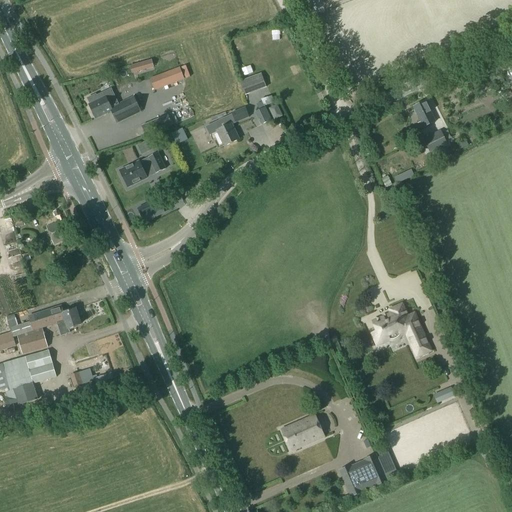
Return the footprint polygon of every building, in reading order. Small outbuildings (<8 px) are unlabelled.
[(151,60),(134,65),(137,73),(154,68),(151,60)] [(304,64),(294,67),(299,79),(308,75),(304,64)] [(175,71),(151,80),(155,90),(178,81),(175,71)] [(261,75),(240,83),(245,96),(266,88),(261,75)] [(271,86),(280,84),(278,76),(269,78),(271,86)] [(288,104),(294,98),(289,93),(283,99),(288,104)] [(96,95),(88,99),(91,105),(89,106),(92,113),(92,114),(93,118),(95,118),(96,120),(111,112),(110,109),(115,107),(115,108),(118,107),(118,105),(113,95),(105,98),(99,101),(96,95)] [(271,95),(261,98),(264,105),(274,102),(271,95)] [(111,112),(117,124),(140,112),(133,98),(118,105),(118,107),(115,108),(115,107),(110,109),(111,112)] [(425,101),(413,107),(414,110),(413,111),(414,114),(416,114),(423,128),(435,121),(425,101)] [(277,104),(270,108),(275,118),(282,115),(277,104)] [(246,108),(233,113),(237,123),(250,118),(246,108)] [(269,123),(263,111),(260,112),(255,114),(261,127),(269,123)] [(167,116),(142,127),(146,137),(171,126),(167,116)] [(223,120),(214,124),(217,131),(216,132),(224,147),(239,140),(231,124),(225,128),(223,123),(224,122),(223,120)] [(439,131),(421,140),(429,154),(443,147),(446,146),(439,131)] [(141,144),(145,153),(154,149),(150,140),(141,144)] [(460,149),(468,146),(465,140),(458,143),(460,149)] [(218,146),(203,151),(205,157),(220,152),(218,146)] [(448,158),(443,147),(429,154),(425,156),(431,167),(448,158)] [(146,178),(155,174),(165,170),(158,154),(139,163),(120,172),(127,188),(146,179),(146,178)] [(403,184),(416,178),(414,173),(401,178),(403,184)] [(144,222),(163,213),(158,201),(138,210),(144,222)] [(22,217),(13,220),(16,230),(21,229),(20,226),(25,225),(22,217)] [(64,221),(46,228),(53,245),(71,238),(64,221)] [(22,265),(19,252),(8,255),(11,268),(22,265)] [(377,332),(372,334),(377,345),(387,341),(386,339),(406,330),(409,338),(407,339),(416,358),(432,351),(416,312),(409,315),(406,309),(403,303),(390,309),(394,318),(385,322),(383,320),(374,324),(377,332)] [(63,313),(61,306),(33,315),(34,316),(29,317),(30,322),(18,326),(17,327),(17,329),(12,331),(12,333),(11,333),(0,336),(0,355),(16,351),(13,339),(27,335),(27,338),(18,340),(22,355),(48,348),(42,329),(57,324),(58,324),(56,318),(64,315),(63,313)] [(75,309),(63,313),(64,315),(56,318),(58,324),(57,324),(61,337),(70,334),(68,330),(81,326),(75,309)] [(16,319),(7,322),(11,333),(12,333),(12,331),(17,329),(17,327),(18,326),(16,319)] [(48,351),(0,365),(0,390),(8,388),(9,392),(13,391),(17,407),(37,401),(32,384),(56,377),(48,351)] [(74,367),(82,364),(80,357),(71,360),(74,367)] [(78,373),(70,376),(74,387),(82,385),(78,373)] [(451,387),(434,395),(438,403),(455,396),(451,387)] [(315,415),(281,430),(290,452),(324,437),(315,415)] [(364,461),(339,472),(350,498),(375,487),(387,482),(376,456),(364,461)]
